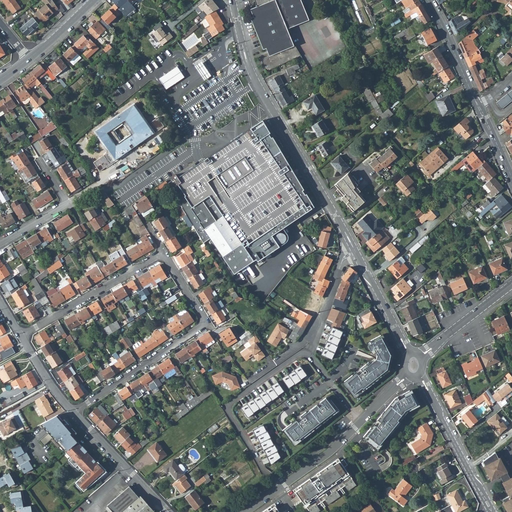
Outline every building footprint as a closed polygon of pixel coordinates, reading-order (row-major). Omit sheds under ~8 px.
[(2,1),(2,2),(8,10),(9,9),(12,14),(20,8),(14,0),(0,0),(1,1),(2,1)] [(51,0),(40,0),(45,6),(34,14),(43,24),(47,20),(46,19),(58,9),(57,7),(51,0)] [(69,3),(72,0),(61,0),(65,5),(66,4),(70,9),(72,7),(69,3)] [(135,9),(131,4),(127,0),(111,0),(111,1),(115,4),(118,8),(120,10),(126,17),(135,9)] [(300,56),(296,45),(292,47),(286,30),(309,21),(306,12),(301,0),(254,0),(257,7),(252,9),(255,17),(252,18),(263,50),(266,49),(269,56),(261,59),(266,72),(300,56)] [(421,5),(418,0),(404,0),(404,1),(402,2),(406,9),(408,7),(409,9),(403,12),(404,14),(421,5)] [(511,16),(511,0),(496,0),(496,2),(503,3),(504,4),(505,5),(504,6),(504,9),(506,11),(509,11),(511,14),(511,16)] [(421,5),(404,14),(406,17),(412,13),(415,18),(415,17),(418,16),(425,11),(421,5)] [(119,13),(118,12),(120,10),(118,8),(114,11),(111,8),(101,17),(108,24),(119,13)] [(207,15),(202,9),(197,13),(202,20),(204,18),(207,15)] [(208,40),(212,38),(224,31),(220,24),(222,23),(215,11),(211,13),(210,14),(209,14),(207,15),(204,18),(210,28),(207,30),(208,32),(202,36),(203,37),(200,39),(202,47),(210,40),(208,40)] [(430,20),(425,11),(418,16),(421,21),(420,22),(421,25),(430,20)] [(453,18),(448,21),(454,34),(464,27),(473,19),(470,14),(460,20),(459,21),(456,23),(453,18)] [(39,25),(32,18),(19,30),(26,37),(39,25)] [(202,20),(201,21),(207,30),(210,28),(204,18),(202,20)] [(392,27),(400,22),(398,18),(390,23),(392,27)] [(97,22),(96,21),(94,24),(95,24),(88,30),(96,38),(105,30),(97,22)] [(197,24),(181,37),(183,39),(199,27),(197,24)] [(413,33),(411,28),(405,32),(404,31),(396,35),(398,38),(405,35),(406,37),(413,33)] [(427,45),(437,40),(431,28),(421,33),(427,45)] [(470,32),(458,43),(459,46),(464,57),(475,50),(474,47),(474,46),(471,40),(475,36),(470,32)] [(80,51),(86,45),(88,46),(89,48),(89,49),(89,50),(88,51),(87,51),(83,54),(88,59),(99,49),(94,44),(89,39),(87,40),(86,39),(83,36),(74,44),(80,51)] [(103,49),(106,53),(110,49),(111,48),(108,44),(103,49)] [(200,49),(197,44),(186,52),(187,53),(188,54),(189,54),(189,55),(190,56),(194,54),(200,49)] [(511,58),(511,45),(500,59),(506,65),(511,58)] [(62,54),(73,65),(81,57),(77,53),(77,54),(70,47),(62,54)] [(436,47),(426,53),(424,55),(428,63),(431,61),(436,69),(433,70),(435,74),(438,72),(448,66),(439,52),(436,47)] [(483,57),(480,52),(477,49),(476,50),(475,50),(470,54),(464,57),(468,66),(474,64),(484,60),(483,57)] [(54,76),(66,67),(59,58),(47,68),(54,76)] [(37,76),(41,73),(43,75),(46,78),(49,76),(53,81),(56,79),(54,76),(47,68),(44,64),(41,67),(39,65),(31,72),(38,80),(39,78),(37,76)] [(294,70),(299,68),(298,64),(286,70),(288,75),(295,72),(294,70)] [(474,64),(468,66),(479,91),(485,88),(485,87),(490,85),(490,84),(490,83),(494,81),(492,77),(487,79),(488,80),(483,82),(481,78),(486,76),(484,72),(483,68),(477,70),(474,64)] [(353,67),(358,77),(361,75),(356,65),(353,67)] [(177,66),(160,78),(167,89),(185,77),(177,66)] [(454,77),(448,66),(438,72),(445,83),(454,77)] [(29,87),(31,86),(35,82),(37,84),(38,83),(39,84),(40,83),(38,80),(31,72),(25,76),(21,79),(25,85),(23,86),(31,95),(32,97),(39,105),(41,108),(46,103),(41,97),(38,99),(31,90),(29,87)] [(275,92),(283,87),(285,86),(279,76),(269,81),(275,92)] [(57,80),(64,88),(66,86),(59,78),(57,80)] [(31,95),(23,86),(16,92),(23,101),(31,95)] [(275,92),(283,106),(294,100),(292,96),(289,97),(283,87),(275,92)] [(363,91),(369,102),(370,101),(375,99),(368,87),(363,91)] [(511,89),(495,103),(501,110),(511,100),(511,89)] [(423,93),(424,95),(428,101),(429,102),(434,97),(431,92),(428,95),(425,91),(423,93)] [(31,95),(23,101),(24,104),(26,104),(30,101),(29,100),(32,97),(31,95)] [(316,115),(324,110),(315,95),(303,102),(308,110),(312,108),(316,115)] [(450,104),(451,104),(448,95),(436,101),(442,116),(453,111),(450,104)] [(9,96),(2,100),(9,111),(10,112),(12,111),(11,111),(12,110),(11,109),(16,106),(9,96)] [(32,97),(29,100),(30,101),(32,104),(34,103),(37,107),(39,105),(32,97)] [(0,111),(2,110),(4,113),(4,114),(9,111),(2,100),(0,101),(0,111)] [(94,162),(100,171),(164,127),(157,118),(148,124),(134,103),(95,131),(109,152),(94,162)] [(373,108),(378,116),(382,113),(378,105),(374,108),(373,108)] [(387,119),(393,113),(388,108),(382,113),(387,119)] [(503,123),(502,124),(504,126),(502,127),(505,131),(511,125),(511,117),(511,116),(507,119),(502,122),(503,123)] [(468,121),(465,118),(454,128),(457,132),(459,131),(465,138),(472,132),(473,130),(467,123),(468,121)] [(57,127),(52,121),(48,124),(49,125),(42,129),(41,128),(37,131),(42,137),(42,136),(57,127)] [(315,207),(264,121),(245,132),(226,144),(204,159),(199,162),(195,164),(174,179),(182,192),(177,195),(204,242),(211,238),(223,256),(235,273),(251,263),(256,261),(259,266),(279,253),(272,235),(278,232),(288,224),(315,207)] [(317,138),(326,132),(320,121),(310,126),(317,138)] [(22,131),(13,137),(15,139),(24,133),(22,131)] [(13,140),(8,132),(4,135),(9,143),(13,140)] [(41,137),(38,133),(28,140),(31,144),(38,140),(41,137)] [(46,137),(44,139),(42,136),(42,137),(41,137),(38,140),(44,150),(45,150),(46,152),(53,148),(46,137)] [(321,159),(330,153),(323,142),(313,149),(315,152),(316,151),(321,159)] [(56,167),(57,166),(67,160),(63,155),(60,157),(54,147),(53,148),(46,152),(56,167)] [(437,147),(418,164),(421,167),(422,167),(427,173),(431,170),(432,172),(438,167),(437,165),(442,161),(444,162),(447,159),(437,147)] [(376,157),(369,163),(376,172),(383,166),(384,167),(397,156),(390,148),(377,159),(376,157)] [(13,159),(19,169),(30,163),(24,152),(16,156),(15,154),(10,157),(11,160),(13,159)] [(466,162),(467,161),(476,170),(478,168),(485,162),(483,160),(481,162),(478,159),(476,156),(472,152),(459,163),(451,170),(453,173),(459,168),(463,164),(466,162)] [(340,174),(348,167),(338,156),(330,163),(340,174)] [(71,173),(65,164),(68,162),(67,160),(57,166),(58,169),(57,169),(64,181),(78,172),(76,169),(74,171),(71,173)] [(476,170),(467,161),(466,162),(474,171),(476,170)] [(485,162),(478,168),(488,181),(493,177),(496,174),(486,161),(485,162)] [(74,171),(68,162),(65,164),(71,173),(74,171)] [(17,171),(19,173),(24,170),(30,180),(38,175),(30,163),(19,169),(17,171)] [(82,189),(75,178),(77,176),(77,177),(86,171),(84,168),(83,169),(78,172),(64,181),(71,191),(73,190),(75,194),(82,189)] [(340,196),(352,209),(364,200),(357,192),(360,190),(355,185),(357,184),(347,172),(332,184),(342,195),(340,196)] [(406,174),(395,184),(399,188),(401,188),(403,190),(403,192),(406,196),(414,189),(410,185),(413,182),(406,174)] [(45,186),(38,175),(30,180),(28,182),(30,184),(32,183),(37,191),(45,186)] [(493,177),(488,181),(482,187),(488,193),(489,192),(493,196),(503,187),(493,177)] [(166,180),(162,183),(155,188),(158,192),(168,185),(167,183),(166,180)] [(36,209),(53,199),(47,190),(31,200),(36,209)] [(481,211),(484,214),(494,206),(493,205),(495,203),(500,209),(494,215),(497,219),(511,206),(501,194),(491,203),(484,208),(481,211)] [(150,197),(147,199),(145,195),(131,205),(135,211),(138,209),(143,216),(153,209),(150,205),(153,203),(150,197)] [(383,195),(377,200),(383,207),(389,202),(383,195)] [(108,197),(104,200),(108,207),(113,204),(108,197)] [(482,205),(484,208),(491,203),(488,200),(482,205)] [(19,219),(30,213),(24,202),(19,205),(17,201),(12,204),(14,208),(13,208),(19,219)] [(131,213),(134,217),(133,218),(139,227),(143,224),(135,211),(131,205),(125,210),(126,211),(127,211),(129,214),(131,213)] [(93,208),(86,212),(88,215),(86,216),(89,220),(100,213),(96,206),(93,208)] [(418,219),(424,214),(419,209),(416,211),(418,213),(415,216),(418,219)] [(436,217),(430,209),(424,214),(418,219),(421,223),(426,219),(426,220),(436,217)] [(104,222),(107,220),(102,211),(100,213),(89,220),(95,230),(105,223),(104,222)] [(0,221),(4,228),(15,222),(10,213),(2,218),(1,215),(0,215),(0,221)] [(58,231),(72,222),(67,214),(54,223),(58,231)] [(184,219),(189,227),(190,226),(192,225),(186,214),(183,216),(184,219)] [(367,214),(357,223),(365,232),(368,234),(365,237),(368,241),(382,229),(384,227),(377,220),(374,222),(367,214)] [(171,223),(167,216),(164,218),(163,216),(153,222),(159,231),(166,226),(169,225),(171,223)] [(511,219),(502,224),(507,236),(511,234),(511,219)] [(113,220),(108,224),(115,235),(115,236),(118,234),(113,224),(114,223),(113,220)] [(85,235),(83,232),(86,230),(82,224),(79,226),(66,233),(68,237),(71,235),(73,239),(75,241),(85,235)] [(108,224),(103,228),(105,231),(109,228),(113,236),(115,235),(108,224)] [(318,246),(315,244),(314,247),(316,249),(317,249),(321,250),(322,248),(322,247),(326,248),(332,228),(323,225),(318,246)] [(176,235),(171,228),(168,230),(166,226),(159,231),(166,241),(174,236),(176,235)] [(41,243),(47,239),(49,241),(52,239),(46,228),(36,234),(41,242),(41,243)] [(368,241),(366,242),(370,247),(373,245),(377,249),(389,238),(382,229),(368,241)] [(277,241),(279,243),(282,243),(285,242),(287,239),(286,235),(285,233),(282,232),(278,233),(276,235),(276,237),(277,241)] [(36,234),(27,239),(33,250),(37,249),(35,246),(41,242),(36,234)] [(143,238),(145,241),(138,245),(143,254),(154,248),(151,243),(153,242),(149,235),(147,237),(147,236),(143,238)] [(166,241),(172,251),(180,246),(174,236),(166,241)] [(428,239),(426,236),(410,249),(413,253),(428,239)] [(33,250),(27,239),(16,246),(21,255),(29,250),(30,252),(33,250)] [(400,253),(391,242),(383,249),(387,253),(389,255),(387,257),(391,261),(400,253)] [(127,251),(132,261),(143,254),(138,245),(136,243),(132,245),(133,248),(127,251)] [(312,243),(289,256),(292,262),(316,249),(312,243)] [(120,244),(115,247),(119,252),(119,254),(121,253),(120,251),(123,250),(120,244)] [(187,258),(185,256),(190,253),(193,252),(191,248),(189,245),(182,249),(184,252),(176,257),(182,267),(194,260),(191,256),(187,258)] [(16,258),(11,249),(7,251),(12,260),(16,258)] [(34,252),(33,250),(30,252),(29,250),(21,255),(24,259),(34,252)] [(119,252),(110,257),(112,261),(122,255),(121,253),(119,254),(119,252)] [(122,255),(112,261),(117,269),(127,263),(122,255)] [(317,271),(325,276),(332,259),(324,255),(317,271)] [(404,263),(406,261),(402,256),(388,268),(397,278),(409,269),(404,263)] [(51,258),(42,264),(43,267),(45,270),(47,268),(54,263),(51,259),(51,258)] [(54,263),(47,268),(49,272),(62,265),(59,259),(54,263)] [(182,267),(188,278),(198,272),(193,265),(197,263),(194,259),(194,260),(182,267)] [(499,275),(507,272),(502,259),(489,265),(494,276),(498,274),(499,278),(500,277),(499,275)] [(42,264),(39,260),(37,262),(35,263),(38,269),(43,267),(42,264)] [(105,265),(100,268),(104,277),(117,269),(112,261),(105,265)] [(213,262),(219,272),(221,271),(215,261),(214,261),(213,262)] [(420,273),(426,268),(421,263),(416,268),(420,273)] [(23,264),(17,268),(19,272),(25,268),(23,264)] [(3,265),(0,267),(0,280),(0,281),(4,278),(5,281),(11,278),(4,265),(3,265)] [(93,268),(95,271),(86,276),(91,284),(104,277),(100,268),(98,265),(93,268)] [(161,281),(167,277),(160,265),(149,271),(154,280),(159,277),(161,281)] [(358,273),(350,267),(341,278),(342,279),(349,283),(358,273)] [(473,285),(487,279),(482,267),(468,273),(473,285)] [(40,273),(39,274),(35,277),(38,283),(42,281),(41,279),(47,275),(46,273),(49,272),(47,268),(45,270),(40,273)] [(86,276),(95,271),(93,268),(84,273),(86,276)] [(188,278),(195,288),(203,283),(202,281),(202,280),(204,278),(201,273),(202,272),(204,271),(202,269),(198,272),(188,278)] [(149,271),(138,278),(143,286),(152,282),(153,285),(154,286),(157,285),(156,283),(154,280),(149,271)] [(329,280),(324,278),(325,276),(317,271),(313,277),(312,277),(311,280),(327,287),(329,283),(329,280)] [(213,284),(225,276),(223,273),(211,281),(213,284)] [(86,276),(73,283),(76,288),(76,289),(79,287),(81,290),(91,284),(86,276)] [(3,283),(8,292),(9,291),(11,295),(19,289),(12,277),(11,278),(5,281),(3,283)] [(39,285),(38,283),(35,277),(34,278),(31,280),(36,287),(39,285)] [(398,301),(400,299),(412,288),(403,278),(391,289),(396,294),(396,295),(394,296),(398,301)] [(453,294),(467,288),(462,278),(449,284),(453,294)] [(348,291),(347,291),(350,284),(349,283),(342,279),(332,304),(345,309),(349,300),(345,298),(348,291)] [(142,290),(139,291),(133,280),(123,286),(127,294),(135,289),(142,301),(147,298),(146,296),(142,290)] [(327,287),(311,280),(310,281),(313,282),(311,284),(314,286),(315,283),(318,284),(318,285),(317,285),(316,286),(317,287),(314,292),(322,296),(326,287),(327,287)] [(58,286),(65,299),(75,293),(73,289),(76,288),(73,283),(72,282),(69,284),(67,281),(58,286)] [(26,297),(22,291),(25,289),(27,288),(24,285),(20,288),(19,289),(11,295),(16,303),(18,302),(20,307),(29,302),(26,297)] [(43,290),(39,285),(36,287),(33,289),(36,294),(43,290)] [(433,304),(447,298),(441,285),(428,291),(433,304)] [(54,305),(65,299),(58,286),(50,291),(49,291),(49,293),(49,294),(49,295),(49,297),(54,305)] [(123,286),(112,292),(117,300),(127,294),(123,286)] [(217,295),(214,290),(213,291),(210,287),(199,294),(204,303),(211,298),(217,295)] [(45,295),(43,290),(36,294),(34,296),(37,300),(45,295)] [(165,299),(174,293),(172,290),(163,296),(165,299)] [(112,292),(101,299),(106,307),(107,307),(109,311),(116,307),(114,303),(117,301),(117,300),(112,292)] [(309,302),(317,306),(322,296),(314,292),(310,300),(309,302)] [(41,305),(49,300),(45,295),(37,300),(38,302),(23,311),(29,321),(39,315),(36,309),(41,305)] [(177,298),(174,295),(165,300),(166,301),(167,303),(168,304),(177,298)] [(218,309),(211,298),(204,303),(211,314),(218,309)] [(418,318),(412,305),(416,303),(414,299),(407,303),(409,306),(402,309),(408,322),(418,318)] [(91,316),(102,310),(97,301),(86,307),(91,315),(91,316)] [(309,302),(304,312),(312,316),(315,311),(318,312),(320,307),(317,306),(309,302)] [(86,307),(75,314),(80,322),(91,315),(86,307)] [(291,314),(295,317),(297,313),(300,309),(296,307),(291,314)] [(211,314),(217,324),(226,319),(224,316),(221,310),(219,308),(218,309),(211,314)] [(344,320),(347,313),(331,308),(331,310),(327,319),(333,321),(331,326),(332,326),(342,331),(344,326),(340,324),(342,320),(344,320)] [(369,308),(358,314),(360,317),(359,318),(364,327),(376,321),(373,315),(372,315),(370,312),(371,312),(369,308)] [(183,327),(194,321),(188,312),(187,312),(185,309),(175,315),(183,327)] [(301,315),(309,320),(312,316),(304,312),(300,309),(297,313),(301,315)] [(75,314),(64,320),(69,329),(80,323),(80,322),(75,314)] [(170,336),(183,327),(175,315),(169,319),(171,322),(164,327),(170,336)] [(299,321),(298,323),(297,324),(305,328),(309,320),(301,315),(299,321)] [(162,324),(157,317),(154,319),(158,326),(162,324)] [(408,322),(414,336),(424,331),(420,322),(422,321),(420,317),(418,318),(408,322)] [(498,336),(510,331),(504,317),(492,323),(498,336)] [(289,337),(292,339),(295,341),(301,334),(305,328),(297,324),(298,323),(294,321),(288,329),(289,330),(292,332),(290,335),(289,337)] [(287,332),(289,330),(288,329),(279,322),(266,339),(274,345),(281,336),(283,337),(287,332)] [(61,335),(65,332),(60,324),(56,326),(59,331),(54,334),(56,337),(61,335)] [(331,329),(329,333),(340,338),(343,331),(342,331),(332,326),(331,329)] [(228,347),(238,340),(229,327),(219,334),(228,347)] [(54,339),(53,335),(48,338),(44,330),(34,337),(39,344),(40,343),(42,346),(48,343),(54,339)] [(160,332),(155,335),(154,332),(152,334),(154,336),(159,344),(167,338),(162,330),(160,332)] [(248,330),(243,334),(244,337),(240,340),(237,343),(239,346),(253,335),(248,330)] [(204,352),(207,350),(205,348),(214,342),(213,341),(214,340),(208,332),(196,340),(202,349),(204,352)] [(327,340),(337,345),(340,338),(329,333),(328,336),(329,337),(327,340)] [(387,346),(389,345),(382,333),(380,335),(387,346)] [(0,350),(3,349),(4,350),(13,345),(7,334),(0,337),(0,350)] [(260,358),(265,355),(256,343),(260,341),(255,334),(253,335),(247,340),(251,345),(241,353),(245,359),(249,356),(249,355),(252,353),(253,354),(256,357),(258,355),(260,358)] [(348,386),(346,387),(353,396),(357,393),(359,395),(365,390),(363,388),(367,385),(368,387),(375,381),(374,380),(381,374),(383,376),(389,370),(390,367),(388,367),(390,357),(392,358),(393,354),(389,345),(387,346),(380,335),(370,340),(371,342),(367,344),(373,354),(376,352),(377,355),(376,358),(370,363),(367,365),(366,363),(356,372),(357,373),(354,376),(353,374),(344,381),(348,386)] [(123,338),(129,346),(132,344),(126,336),(123,338)] [(145,342),(143,340),(142,341),(148,351),(159,344),(154,336),(145,342)] [(123,338),(120,340),(126,349),(129,347),(129,346),(123,338)] [(185,347),(191,356),(194,354),(202,349),(196,340),(185,347)] [(325,347),(325,348),(335,352),(338,345),(337,345),(327,340),(326,343),(326,344),(325,347)] [(134,350),(139,357),(148,351),(142,341),(139,342),(141,345),(134,350)] [(42,346),(40,347),(46,357),(53,352),(48,343),(42,346)] [(185,347),(173,355),(179,364),(185,360),(191,356),(185,347)] [(323,351),(321,354),(332,359),(335,352),(325,348),(324,351),(323,351)] [(119,357),(120,358),(128,352),(126,349),(124,350),(123,352),(118,355),(119,357)] [(52,367),(62,362),(55,351),(53,352),(46,357),(52,367)] [(74,357),(76,360),(85,354),(83,351),(80,353),(74,357)] [(128,352),(120,358),(121,359),(125,367),(135,360),(129,351),(128,352)] [(486,368),(499,362),(495,352),(481,358),(486,368)] [(229,353),(221,360),(225,364),(233,358),(229,353)] [(119,357),(109,364),(110,365),(110,366),(121,359),(120,358),(119,357)] [(176,365),(174,367),(169,358),(158,365),(164,373),(167,378),(176,372),(177,374),(180,371),(176,365)] [(121,359),(110,366),(115,373),(125,367),(121,359)] [(476,373),(483,370),(478,359),(475,361),(475,362),(468,365),(468,364),(462,366),(468,379),(477,375),(476,373)] [(13,364),(11,360),(0,366),(0,376),(3,382),(17,374),(15,370),(14,371),(11,365),(13,364)] [(91,362),(91,363),(95,369),(99,366),(95,360),(91,362)] [(88,365),(94,374),(95,373),(97,372),(95,369),(91,363),(88,365)] [(67,366),(57,372),(64,381),(73,375),(68,368),(70,366),(69,364),(66,365),(67,366)] [(103,380),(105,378),(106,379),(115,373),(110,366),(110,365),(103,370),(100,366),(99,366),(95,369),(97,372),(103,380)] [(158,365),(148,372),(154,381),(157,385),(158,387),(162,384),(157,378),(164,373),(158,365)] [(298,368),(294,370),(301,379),(307,375),(300,365),(297,367),(298,368)] [(447,373),(445,369),(437,373),(439,376),(438,377),(444,390),(453,386),(447,373)] [(292,372),(288,375),(295,383),(295,384),(301,380),(301,379),(294,370),(292,372)] [(38,383),(31,371),(12,381),(14,386),(19,382),(23,388),(27,386),(28,388),(38,383)] [(222,371),(212,375),(216,384),(223,381),(229,383),(232,385),(238,383),(236,376),(222,371)] [(95,373),(100,382),(103,380),(97,372),(95,373)] [(140,378),(145,386),(148,391),(151,389),(148,385),(154,381),(148,372),(140,378)] [(91,376),(97,384),(100,382),(95,373),(94,374),(91,376)] [(288,388),(295,383),(288,375),(288,374),(285,376),(286,376),(282,379),(288,388)] [(78,385),(80,384),(74,375),(73,375),(64,381),(66,385),(66,384),(70,390),(78,385)] [(140,378),(129,385),(134,392),(136,395),(138,398),(142,394),(139,390),(145,386),(140,378)] [(272,386),(272,387),(278,395),(284,391),(277,381),(275,383),(275,384),(272,386)] [(70,390),(75,399),(84,393),(81,389),(78,385),(70,390)] [(129,385),(117,393),(121,400),(127,396),(134,392),(129,385)] [(511,391),(511,389),(507,385),(493,398),(498,404),(504,399),(511,392),(511,391)] [(266,391),(272,399),(272,400),(278,396),(278,395),(272,387),(272,386),(269,388),(266,391)] [(209,390),(197,396),(200,401),(212,394),(209,390)] [(259,395),(260,395),(266,404),(272,399),(266,391),(265,390),(263,392),(259,395)] [(371,426),(363,436),(367,439),(366,441),(370,445),(375,449),(377,450),(383,443),(381,442),(388,433),(393,427),(395,428),(400,422),(399,421),(398,420),(405,410),(412,406),(413,408),(420,405),(413,392),(411,393),(409,390),(395,397),(374,423),(376,425),(373,428),(371,426)] [(12,402),(25,395),(23,391),(10,398),(12,402)] [(453,410),(463,405),(457,392),(447,397),(453,410)] [(117,393),(113,395),(118,403),(112,407),(114,410),(124,404),(121,400),(117,393)] [(47,398),(45,394),(35,400),(37,404),(44,416),(54,410),(51,406),(50,406),(49,404),(51,404),(48,398),(47,398)] [(485,394),(481,398),(485,403),(485,404),(490,402),(485,394)] [(254,400),(260,408),(260,409),(266,404),(260,395),(259,395),(257,397),(254,400)] [(197,396),(184,404),(186,406),(189,411),(200,401),(197,396)] [(292,423),(283,430),(292,442),(294,440),(297,444),(305,438),(303,436),(310,430),(312,432),(315,429),(314,427),(330,414),(331,416),(339,410),(331,399),(329,400),(326,397),(320,402),(317,405),(317,404),(307,412),(306,411),(296,419),(297,421),(293,424),(292,423)] [(469,409),(471,407),(473,405),(475,403),(472,397),(465,400),(469,409)] [(475,403),(473,405),(477,410),(485,403),(481,398),(475,403)] [(251,401),(247,403),(254,412),(260,408),(254,400),(253,399),(250,400),(251,401)] [(245,406),(242,408),(248,417),(254,413),(254,412),(247,403),(245,405),(245,406)] [(88,415),(97,424),(105,417),(101,412),(103,410),(99,406),(97,408),(96,407),(94,409),(88,415)] [(186,406),(176,415),(179,418),(189,411),(186,406)] [(407,412),(413,408),(412,406),(405,410),(398,420),(399,421),(407,412)] [(126,420),(132,416),(128,410),(122,414),(126,420)] [(471,414),(470,413),(463,419),(472,430),(479,423),(471,414)] [(496,413),(486,421),(489,426),(492,424),(499,434),(508,427),(506,426),(509,423),(503,417),(501,418),(496,413)] [(314,427),(315,429),(331,416),(330,414),(314,427)] [(20,426),(14,415),(6,419),(7,420),(3,422),(2,420),(0,421),(0,428),(3,435),(8,432),(8,431),(12,429),(14,429),(20,426)] [(65,452),(77,441),(70,433),(72,431),(67,426),(69,424),(64,419),(63,420),(58,415),(38,425),(38,426),(41,429),(44,427),(48,432),(40,440),(44,445),(50,440),(57,448),(60,446),(65,452)] [(97,424),(106,433),(116,424),(116,423),(117,422),(114,419),(112,421),(107,415),(105,417),(97,424)] [(431,429),(426,421),(417,426),(422,434),(420,437),(410,443),(415,452),(429,444),(433,432),(431,432),(430,429),(431,429)] [(263,424),(253,430),(255,433),(255,432),(257,436),(267,431),(263,424)] [(129,435),(122,427),(113,436),(121,444),(128,436),(129,435)] [(267,431),(257,436),(259,439),(261,442),(270,437),(271,437),(267,430),(267,431)] [(128,436),(121,444),(129,452),(130,451),(135,445),(136,444),(128,436)] [(274,444),(270,437),(261,442),(260,443),(262,446),(262,445),(264,449),(274,444)] [(140,444),(143,446),(149,442),(147,438),(140,444)] [(82,446),(77,441),(65,452),(70,457),(68,459),(78,469),(80,467),(85,472),(76,482),(85,490),(107,470),(106,469),(107,469),(98,460),(98,461),(87,451),(88,450),(83,446),(82,446)] [(158,461),(167,455),(157,442),(148,449),(158,461)] [(20,444),(11,449),(24,473),(33,468),(29,460),(30,459),(26,451),(24,452),(20,444)] [(274,444),(264,449),(266,452),(268,455),(277,450),(278,450),(275,444),(274,444)] [(139,449),(135,445),(130,451),(133,454),(139,449)] [(281,457),(277,450),(268,455),(267,456),(269,459),(270,459),(272,463),(281,457)] [(503,481),(510,478),(509,477),(502,462),(500,462),(497,456),(485,465),(487,470),(486,471),(492,483),(496,482),(496,483),(497,484),(502,480),(503,481)] [(310,478),(296,488),(298,490),(295,491),(302,501),(309,510),(310,511),(316,511),(320,510),(317,505),(320,502),(323,507),(325,506),(322,501),(325,499),(328,504),(340,496),(337,491),(340,488),(343,493),(344,492),(341,487),(345,485),(348,490),(356,485),(352,479),(343,466),(347,464),(343,458),(339,460),(338,458),(333,462),(316,474),(317,474),(312,478),(313,479),(311,480),(310,478)] [(176,479),(183,473),(180,469),(182,467),(182,465),(179,461),(176,460),(174,462),(172,460),(162,468),(166,473),(169,470),(176,479)] [(446,466),(447,465),(445,461),(435,467),(441,478),(439,479),(441,483),(451,477),(449,474),(450,473),(446,466)] [(9,473),(3,476),(7,483),(9,486),(15,483),(9,473)] [(210,477),(207,473),(195,482),(198,486),(204,481),(209,477),(210,477)] [(185,474),(173,483),(181,493),(191,485),(186,479),(188,478),(185,474)] [(403,496),(412,485),(403,478),(394,489),(392,487),(388,492),(403,504),(407,499),(403,496)] [(106,505),(108,507),(130,488),(128,486),(106,505)] [(130,488),(108,507),(112,511),(111,511),(152,511),(153,511),(140,496),(138,497),(130,488)] [(464,498),(462,500),(455,488),(446,493),(456,511),(467,505),(464,498)] [(195,509),(204,502),(193,489),(185,496),(195,509)] [(21,491),(9,493),(11,503),(15,502),(16,508),(23,507),(21,491)] [(367,501),(365,499),(355,506),(357,508),(367,501)] [(376,511),(370,503),(360,511),(376,511)]
